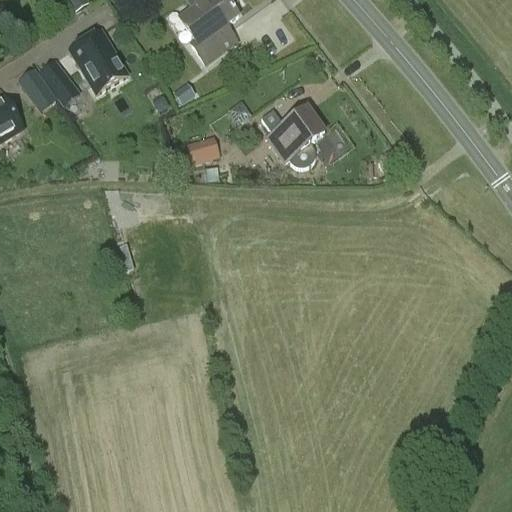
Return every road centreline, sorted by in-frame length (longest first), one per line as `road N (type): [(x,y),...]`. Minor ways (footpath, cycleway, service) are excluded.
road 1 (track): [(471,145),(412,183),(318,195),(223,197),(86,185),(0,200)]
road 2 (tertiary): [(511,203),(414,68),(353,0)]
road 3 (track): [(37,511),(32,447),(0,348)]
